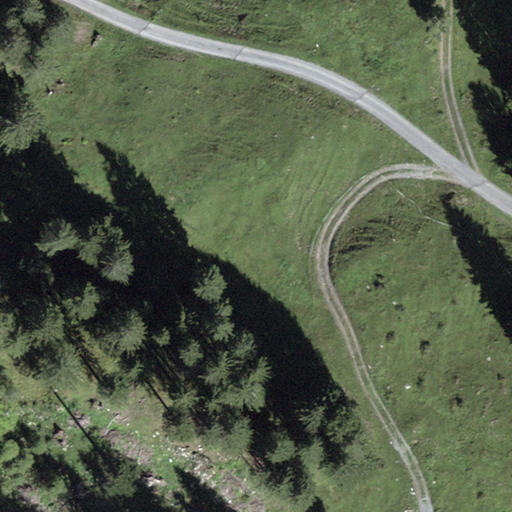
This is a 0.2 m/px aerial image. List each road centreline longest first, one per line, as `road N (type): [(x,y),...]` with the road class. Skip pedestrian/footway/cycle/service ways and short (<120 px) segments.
road 1 (track): [(467,177),(379,175),(333,219),(322,246),(337,312),(424,511)]
road 2 (track): [(62,0),(328,77),(467,177)]
road 3 (track): [(467,177),(444,53),(447,0)]
